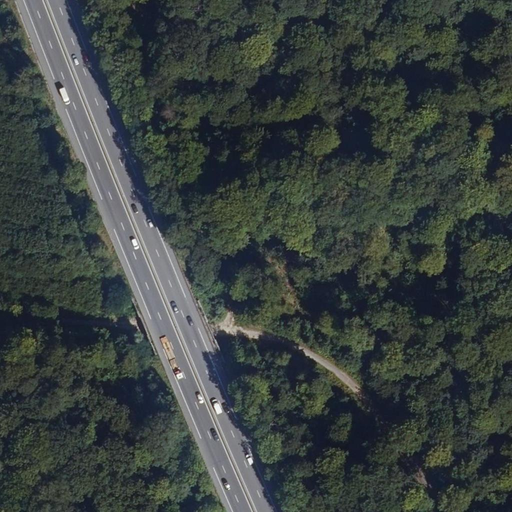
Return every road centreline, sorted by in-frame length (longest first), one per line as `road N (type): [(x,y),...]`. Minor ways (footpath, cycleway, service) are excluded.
road 1 (motorway): [(267,511),(57,0)]
road 2 (motorway): [(33,0),(243,511)]
road 3 (unknown): [(232,332),(214,248),(273,246),(511,337)]
road 4 (track): [(232,332),(278,341),(366,394),(443,511)]
road 5 (unknown): [(214,248),(178,129),(118,0)]
road 6 (track): [(0,321),(232,332)]
